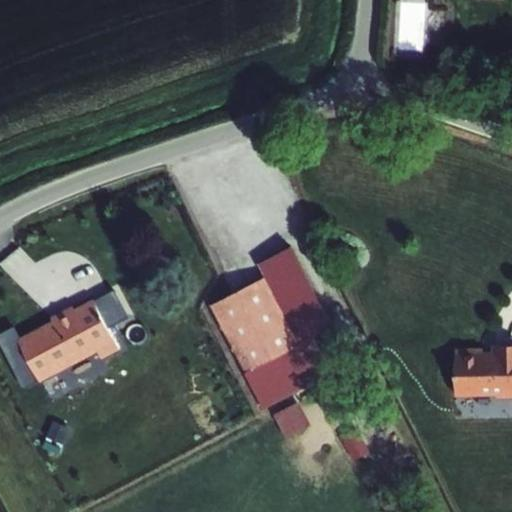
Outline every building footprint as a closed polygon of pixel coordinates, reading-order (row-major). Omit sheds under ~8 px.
[(266,278),(212,307),(265,410),(334,374),(312,339),(334,327),(293,248),(259,265),(266,278)] [(115,291),(95,302),(110,330),(130,318),(115,291)] [(94,300),(75,309),(53,321),(20,339),(41,381),(42,383),(99,353),(103,361),(121,351),(110,330),(95,302),(94,300)] [(51,317),(53,321),(75,309),(73,306),(51,317)] [(41,381),(20,339),(15,329),(0,336),(0,341),(24,390),(41,381)] [(483,349),(455,349),(456,398),(497,396),(501,400),(511,399),(511,345),(493,346),(493,353),(483,353),(483,349)] [(313,426),(301,402),(275,416),(286,439),(313,426)] [(72,430),(54,422),(47,438),(65,446),(72,430)] [(358,429),(342,438),(354,461),(371,453),(358,429)]
